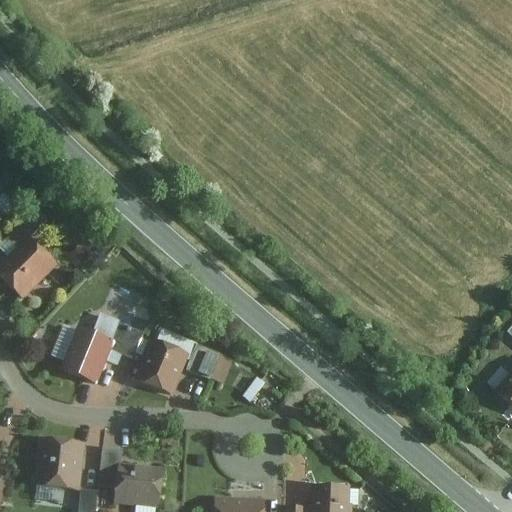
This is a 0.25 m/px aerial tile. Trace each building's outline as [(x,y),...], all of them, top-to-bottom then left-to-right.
[(54,268),(28,243),(0,271),(0,280),(21,301),(54,268)] [(113,345),(78,332),(62,374),(97,387),(113,345)] [(188,357),(152,344),(136,385),(172,399),(188,357)] [(511,374),(494,395),(511,410),(511,374)] [(86,447),(38,441),(32,488),(80,494),(86,447)] [(165,474),(120,468),(115,506),(160,511),(165,474)] [(352,511),(354,488),(310,486),(308,511),(352,511)] [(82,511),(99,511),(100,492),(83,491),(82,511)] [(263,511),(264,503),(214,500),(213,511),(263,511)]
